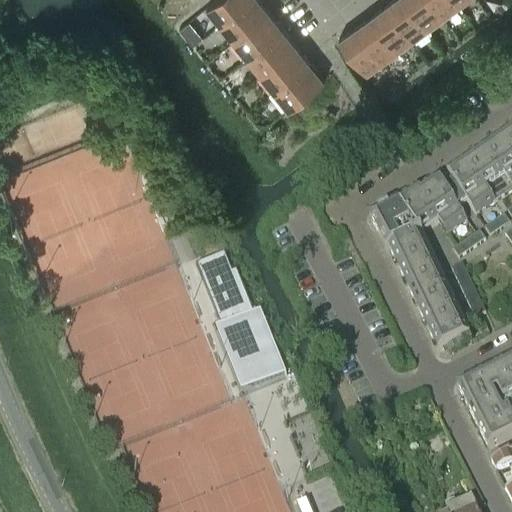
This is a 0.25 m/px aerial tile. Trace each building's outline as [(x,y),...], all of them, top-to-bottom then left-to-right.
[(220,24),(250,0),(214,0),(206,7),(220,24)] [(270,12),(260,0),(250,0),(220,24),(233,41),(270,12)] [(429,30),(406,0),(391,0),(386,4),(413,42),(429,30)] [(444,19),(430,0),(406,0),(429,30),(444,19)] [(454,0),(430,0),(444,19),(460,8),(454,0)] [(386,4),(370,15),(398,53),(413,42),(386,4)] [(284,29),(270,12),(233,41),(247,58),(284,29)] [(370,15),(355,27),(383,65),(398,53),(370,15)] [(383,65),(355,27),(339,38),(366,76),(383,65)] [(297,45),(284,29),(247,58),(261,75),(297,45)] [(297,45),(261,75),(274,91),(310,62),(297,45)] [(324,79),(310,62),(274,91),(288,109),(324,79)] [(511,147),(504,136),(485,149),(511,187),(511,147)] [(511,187),(485,149),(466,162),(496,205),(496,204),(511,192),(511,187)] [(496,205),(466,162),(447,175),(467,205),(469,207),(476,218),(496,205)] [(447,175),(438,181),(458,210),(460,213),(469,207),(467,205),(447,175)] [(438,181),(420,193),(438,224),(448,238),(468,224),(460,213),(458,210),(438,181)] [(438,224),(420,193),(419,192),(403,201),(421,236),(438,224)] [(421,236),(403,201),(369,219),(387,252),(389,250),(421,236)] [(504,218),(485,231),(491,239),(510,225),(504,218)] [(480,234),(453,253),(459,260),(485,242),(480,234)] [(473,344),(421,236),(389,250),(438,354),(443,352),(445,356),(473,344)] [(225,257),(197,268),(224,337),(230,334),(252,388),(284,375),(285,378),(286,378),(261,314),(260,315),(261,318),(256,321),(237,274),(233,276),(225,257)] [(462,266),(451,271),(475,321),(486,316),(462,266)] [(511,361),(508,364),(457,389),(489,452),(511,439),(511,419),(509,414),(504,417),(494,397),(499,395),(505,405),(511,400),(511,361)] [(291,436),(314,429),(308,407),(285,413),(291,436)] [(326,457),(316,435),(296,444),(307,466),(326,457)] [(494,463),(491,464),(492,466),(496,475),(497,474),(511,466),(511,457),(510,454),(510,455),(494,463)] [(475,511),(471,503),(452,511),(475,511)]
